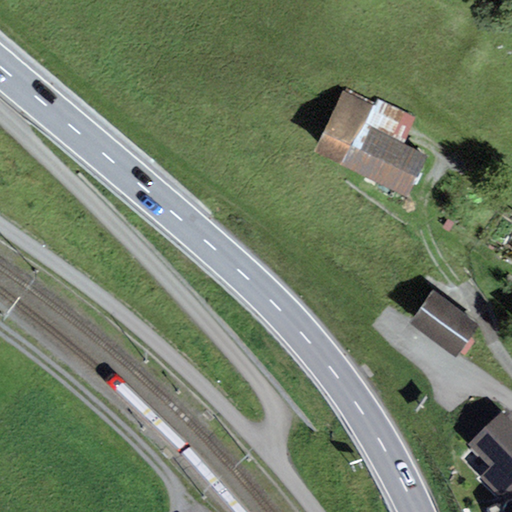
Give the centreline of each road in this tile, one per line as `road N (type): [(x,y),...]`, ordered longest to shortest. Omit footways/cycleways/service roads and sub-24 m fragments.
road 1 (primary): [(415,511),(337,374),(286,317),(0,66)]
road 2 (residential): [(0,220),(191,377),(314,511)]
road 3 (track): [(0,327),(147,452),(170,478),(174,511)]
road 4 (track): [(511,195),(454,169),(429,183),(423,228),(460,285)]
